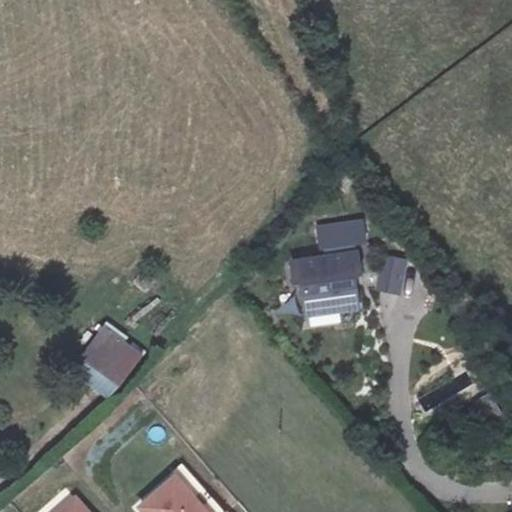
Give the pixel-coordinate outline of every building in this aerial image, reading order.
[(401,264),(382,265),(384,301),(403,299),(401,264)] [(356,270),(289,289),(293,304),(301,302),(308,332),(356,320),(348,290),(361,287),(356,270)] [(110,400),(145,356),(116,333),(81,376),(110,400)] [(228,511),(186,463),(136,505),(141,511),(228,511)] [(54,511),(94,511),(79,492),(54,511)]
